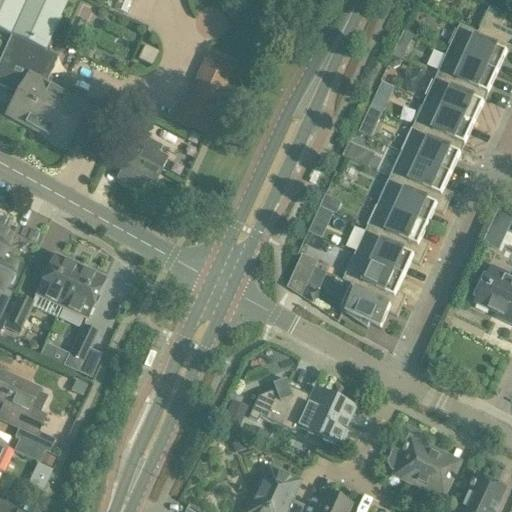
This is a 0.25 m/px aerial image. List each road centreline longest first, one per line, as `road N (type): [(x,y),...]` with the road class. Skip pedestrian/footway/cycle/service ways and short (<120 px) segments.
road 1 (tertiary): [(347,20),(291,103),(210,281)]
road 2 (tertiary): [(229,291),(347,20)]
road 3 (tertiary): [(210,281),(113,511)]
road 4 (tertiary): [(128,511),(229,291)]
road 5 (tertiary): [(210,281),(0,164)]
road 6 (residential): [(396,382),(494,182)]
road 7 (residential): [(511,444),(396,382)]
